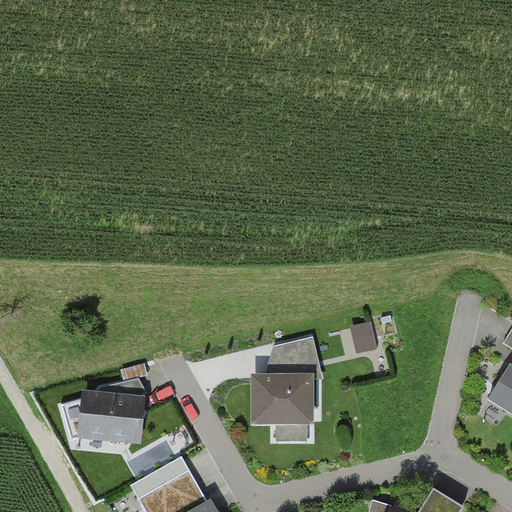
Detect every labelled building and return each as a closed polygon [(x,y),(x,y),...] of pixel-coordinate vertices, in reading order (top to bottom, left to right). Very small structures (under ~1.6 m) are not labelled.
[(371,326),(352,331),(359,356),(378,351),(371,326)] [(511,333),(504,347),(511,351),(511,368),(488,406),(511,421),(511,333)] [(276,444),(311,445),(311,382),(323,382),(313,342),(274,351),(266,377),(252,377),(252,424),(276,424),(276,444)] [(91,437),(131,441),(143,417),(134,401),(147,394),(140,379),(101,389),(83,411),(91,437)] [(204,508),(185,475),(142,500),(148,511),(215,511),(211,504),(204,508)] [(395,511),(454,511),(457,507),(434,492),(421,511),(406,511),(399,507),(395,511)]
